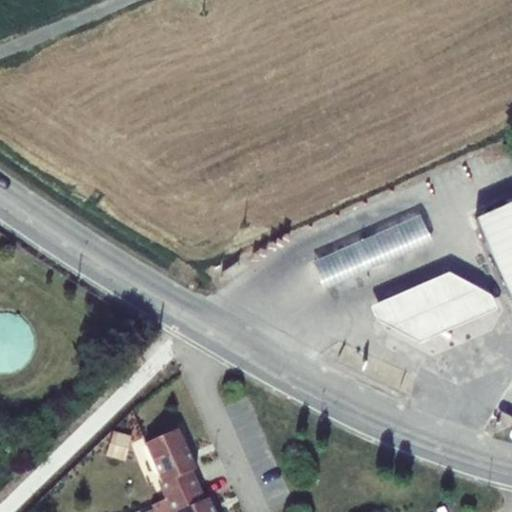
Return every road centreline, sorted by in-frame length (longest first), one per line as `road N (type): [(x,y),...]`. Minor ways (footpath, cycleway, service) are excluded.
road 1 (unknown): [(225,334),(298,268),(388,223),(406,222),(429,223),(478,264),(499,306),(504,342)]
road 2 (tertiary): [(203,322),(366,411),(511,466)]
road 3 (tertiary): [(0,194),(203,322)]
road 4 (unclassified): [(203,322),(201,374),(261,511)]
road 5 (unknown): [(504,342),(474,404),(438,444)]
